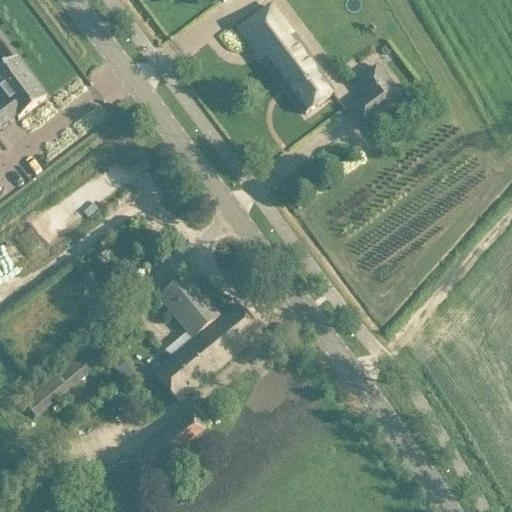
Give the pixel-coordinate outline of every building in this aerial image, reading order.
[(321,78),(268,7),(238,31),(261,61),(263,59),(305,114),(331,94),(320,79),(321,78)] [(46,100),(16,61),(0,72),(0,97),(4,102),(0,105),(0,130),(16,119),(18,121),(46,100)] [(403,102),(387,81),(366,97),(382,118),(403,102)] [(117,269),(128,283),(145,269),(134,255),(117,269)] [(171,362),(154,376),(177,405),(262,336),(238,307),(222,320),(185,276),(158,299),(187,334),(164,354),(171,362)] [(95,372),(111,357),(96,337),(22,402),(37,419),(93,370),(95,372)] [(131,492),(134,498),(213,442),(193,414),(108,474),(122,497),(131,492)]
